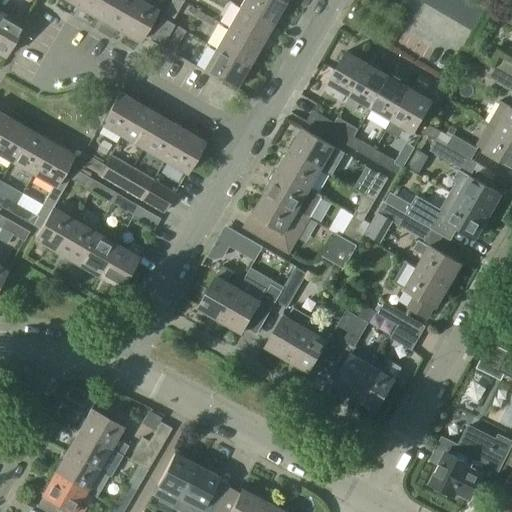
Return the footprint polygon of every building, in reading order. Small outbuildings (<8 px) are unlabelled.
[(75,0),(73,4),(95,17),(104,0),(75,0)] [(104,0),(95,17),(104,22),(103,24),(115,31),(116,29),(132,0),(104,0)] [(141,0),(132,0),(116,29),(136,41),(141,33),(155,8),(159,0),(147,0),(146,3),(141,0)] [(171,22),(183,2),(179,0),(171,0),(162,17),(171,22)] [(284,3),(278,0),(242,0),(239,6),(272,24),(284,3)] [(441,12),(447,0),(433,0),(430,6),(441,12)] [(451,18),(462,0),(447,0),(441,12),(451,18)] [(463,25),(475,4),(468,0),(462,0),(451,18),(463,25)] [(475,4),(463,25),(473,31),(485,10),(475,4)] [(259,46),(272,24),(239,6),(227,27),(259,46)] [(0,11),(0,54),(3,56),(22,24),(0,11)] [(174,24),(171,22),(162,17),(149,39),(162,46),(174,24)] [(174,24),(162,46),(161,46),(173,53),(185,30),(174,24)] [(247,67),(259,46),(227,27),(215,48),(247,67)] [(215,48),(203,70),(235,88),(240,79),(241,80),(248,67),(247,67),(215,48)] [(349,96),(367,64),(346,51),(328,84),(349,96)] [(492,66),(511,77),(511,61),(499,54),(492,66)] [(370,108),(389,76),(367,64),(349,96),(343,105),(354,111),(360,102),(370,108)] [(511,77),(492,66),(486,77),(511,91),(511,101),(509,107),(500,103),(488,124),(497,129),(511,137),(511,77)] [(389,76),(370,108),(391,120),(410,88),(401,83),(402,82),(390,75),(389,76)] [(410,88),(391,120),(392,121),(386,130),(397,136),(402,127),(413,133),(432,101),(410,88)] [(122,137),(141,105),(119,93),(101,125),(122,137)] [(143,149),(162,117),(141,105),(122,137),(143,149)] [(327,133),(334,121),(313,109),(306,121),(327,133)] [(0,133),(9,117),(0,112),(0,133)] [(0,133),(0,155),(12,162),(31,130),(9,117),(0,133)] [(164,161),(183,129),(162,117),(143,149),(164,161)] [(348,145),(354,136),(334,124),(335,122),(334,121),(327,133),(348,145)] [(488,124),(475,146),(484,151),(511,167),(511,137),(497,129),(488,124)] [(423,133),(435,140),(476,164),(477,162),(469,158),(475,148),(446,131),(444,134),(427,125),(423,133)] [(183,129),(164,161),(186,174),(204,142),(183,129)] [(301,129),(289,150),(321,169),(322,168),(332,174),(338,164),(344,153),(334,148),(301,129)] [(12,162),(33,174),(52,142),(31,130),(12,162)] [(370,158),(375,148),(354,136),(348,145),(370,158)] [(456,182),(449,194),(488,217),(501,195),(469,177),(476,164),(435,140),(429,150),(459,168),(452,180),(456,182)] [(33,224),(40,229),(52,208),(59,195),(69,178),(62,174),(73,155),(52,142),(33,174),(53,186),(37,214),(17,203),(11,212),(33,225),(33,224)] [(375,148),(370,158),(392,171),(399,174),(404,165),(375,148)] [(309,190),(321,169),(289,150),(277,172),(309,190)] [(83,152),(78,162),(101,175),(106,166),(83,152)] [(122,187),(127,178),(106,166),(101,175),(122,187)] [(74,168),(69,178),(92,191),(97,182),(74,168)] [(319,196),(309,190),(277,172),(265,192),(307,217),(319,196)] [(365,194),(375,200),(388,177),(378,172),(365,194)] [(143,199),(149,188),(148,187),(147,189),(127,178),(122,187),(143,199)] [(113,203),(118,194),(97,182),(92,191),(113,203)] [(149,188),(143,199),(164,211),(170,200),(149,188)] [(296,237),(307,217),(265,192),(252,214),(270,224),(263,237),(289,253),(297,238),(296,237)] [(0,205),(11,212),(17,203),(0,193),(0,205)] [(132,218),(139,206),(118,194),(113,203),(132,215),(131,217),(132,218)] [(365,194),(353,216),(362,221),(364,220),(375,200),(365,194)] [(414,196),(403,214),(428,229),(450,242),(458,229),(476,239),(488,217),(449,194),(439,210),(414,196)] [(423,239),(428,229),(384,203),(378,213),(423,239)] [(139,206),(132,218),(153,229),(159,218),(139,206)] [(40,229),(34,239),(57,252),(75,221),(52,208),(40,229)] [(353,216),(341,236),(357,245),(363,234),(370,223),(364,220),(362,221),(353,216)] [(2,228),(0,231),(0,239),(6,243),(11,233),(24,241),(29,231),(7,219),(2,228)] [(78,264),(96,233),(75,221),(57,252),(78,264)] [(255,260),(262,247),(225,225),(218,238),(255,260)] [(99,276),(117,245),(96,233),(78,264),(99,276)] [(416,268),(448,287),(461,265),(417,240),(412,248),(423,255),(416,268)] [(117,245),(99,276),(120,289),(139,257),(136,256),(142,247),(131,241),(126,250),(117,245)] [(219,320),(238,288),(228,282),(233,272),(222,266),(216,276),(198,308),(219,320)] [(289,277),(276,302),(286,308),(307,273),(295,266),(289,277)] [(436,308),(448,287),(416,268),(403,289),(414,295),(407,307),(427,319),(433,307),(436,308)] [(276,302),(289,277),(279,271),(264,295),(276,302)] [(238,288),(219,320),(241,333),(260,301),(267,289),(244,277),(238,288)] [(396,325),(418,338),(425,326),(383,301),(376,313),(397,325),(396,325)] [(265,347),(287,360),(305,328),(311,318),(292,307),(286,317),(283,315),(265,347)] [(345,309),(330,334),(343,341),(357,316),(345,309)] [(367,322),(357,316),(343,341),(352,347),(367,322)] [(411,350),(418,338),(396,325),(390,338),(411,350)] [(308,372),(326,340),(305,328),(287,360),(308,372)] [(511,368),(511,355),(504,351),(498,362),(511,368)] [(355,399),(373,367),(351,355),(333,386),(355,399)] [(373,367),(355,399),(376,411),(394,380),(401,367),(390,360),(382,373),(373,367)] [(78,429),(109,448),(123,455),(128,445),(115,438),(122,426),(90,407),(78,429)] [(511,441),(509,444),(468,424),(458,444),(445,438),(434,460),(441,464),(432,483),(437,485),(436,489),(448,495),(449,491),(454,494),(456,489),(470,496),(476,485),(488,491),(511,441),(511,439),(498,433),(498,434),(511,441)] [(98,468),(109,448),(78,429),(66,450),(98,468)] [(142,437),(129,459),(147,469),(160,447),(142,437)] [(107,474),(98,468),(66,450),(53,472),(85,490),(95,496),(107,474)] [(179,497),(196,464),(175,453),(158,486),(179,497)] [(138,464),(126,485),(135,490),(147,469),(129,459),(138,464)] [(196,464),(179,497),(174,507),(182,511),(199,511),(201,509),(218,476),(196,464)] [(38,498),(34,505),(47,511),(82,511),(86,506),(78,502),(85,490),(53,472),(41,493),(38,498)] [(123,511),(135,490),(126,485),(113,506),(123,511)] [(256,511),(263,500),(242,488),(228,511),(256,511)] [(263,500),(256,511),(285,511),(263,500)]
